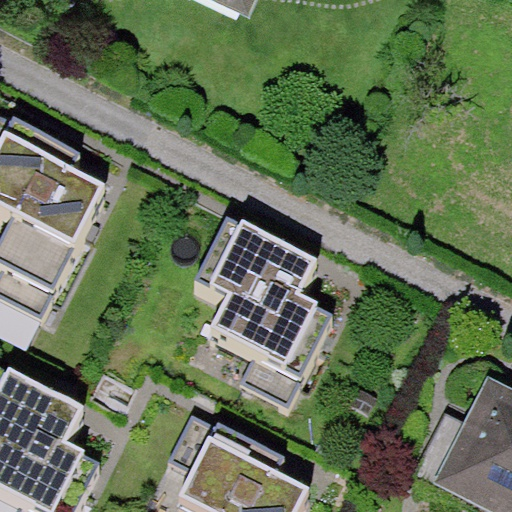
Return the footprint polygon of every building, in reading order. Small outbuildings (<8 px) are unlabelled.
[(254,0),(223,0),(249,12),(254,0)] [(0,225),(6,228),(0,239),(0,276),(2,277),(0,280),(0,305),(39,326),(103,203),(57,179),(66,161),(0,127),(0,225)] [(303,277),(219,235),(190,292),(218,306),(198,345),(248,370),(236,393),(284,417),(325,335),(284,315),(303,277)] [(82,428),(1,385),(0,387),(0,456),(1,458),(0,460),(0,507),(9,511),(68,511),(87,477),(63,464),(82,428)] [(511,511),(511,413),(482,399),(436,499),(465,511),(511,511)] [(163,472),(182,481),(167,510),(169,511),(299,511),(302,506),(264,486),(273,468),(188,424),(163,472)]
